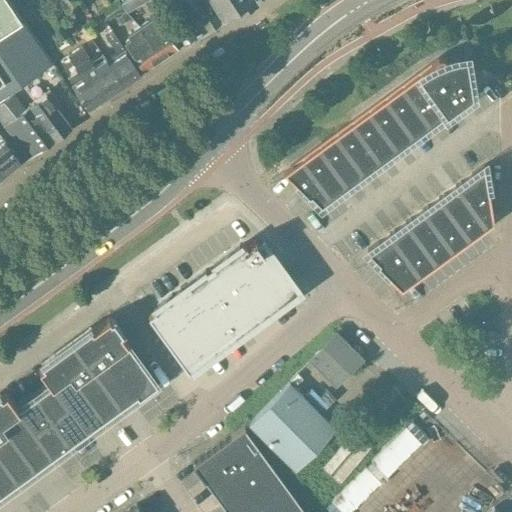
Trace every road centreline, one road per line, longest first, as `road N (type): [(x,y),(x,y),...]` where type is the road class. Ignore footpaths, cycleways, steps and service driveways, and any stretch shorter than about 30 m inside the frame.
road 1 (residential): [(278,0),(82,131),(0,199)]
road 2 (unclassified): [(0,311),(157,195),(206,146)]
road 3 (unclassified): [(148,456),(345,289)]
road 4 (unclassified): [(511,450),(345,289)]
road 5 (unclassified): [(206,146),(294,57),(371,0)]
road 6 (unclassified): [(345,289),(206,146)]
